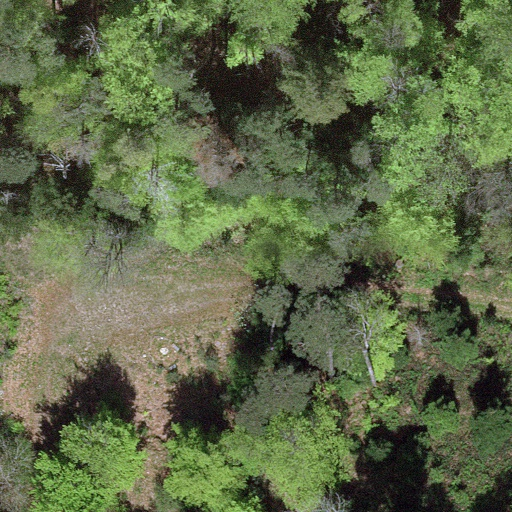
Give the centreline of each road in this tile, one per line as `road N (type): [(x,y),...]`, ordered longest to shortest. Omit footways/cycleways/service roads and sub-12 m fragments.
road 1 (track): [(511,148),(232,209),(126,248),(53,339)]
road 2 (track): [(511,302),(242,290),(99,336),(53,339)]
road 3 (track): [(34,511),(24,449),(53,339)]
